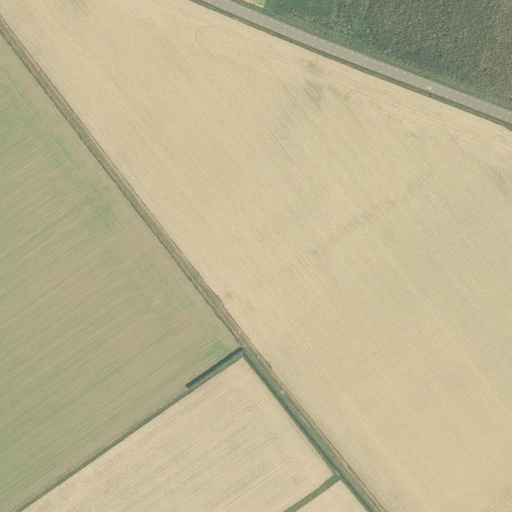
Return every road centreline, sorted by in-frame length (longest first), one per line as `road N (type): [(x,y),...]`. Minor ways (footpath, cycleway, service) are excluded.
road 1 (track): [(0,24),(377,511)]
road 2 (tertiary): [(511,119),(214,0)]
